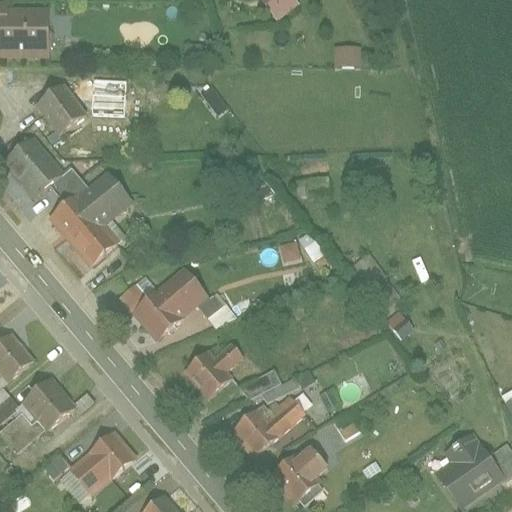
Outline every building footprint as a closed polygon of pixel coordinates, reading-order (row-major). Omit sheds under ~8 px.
[(300,7),(294,0),(259,0),(278,24),(300,7)] [(0,64),(51,63),(50,10),(21,11),(6,11),(6,2),(0,2),(0,64)] [(329,70),(357,69),(356,49),(328,50),(329,70)] [(38,109),(61,138),(86,119),(64,90),(38,109)] [(3,168),(89,272),(118,248),(105,232),(133,209),(106,176),(87,191),(71,171),(64,177),(34,141),(3,168)] [(305,236),(295,242),(308,265),(319,259),(305,236)] [(293,243),(274,248),(279,267),(298,262),(293,243)] [(365,255),(347,270),(365,291),(382,277),(365,255)] [(144,283),(119,304),(155,346),(208,302),(182,270),(153,294),(144,283)] [(401,318),(385,324),(392,342),(408,336),(401,318)] [(0,393),(36,364),(13,337),(0,347),(0,393)] [(209,354),(181,378),(205,407),(234,383),(229,376),(244,364),(230,347),(214,360),(209,354)] [(45,436),(75,411),(51,382),(21,407),(45,436)] [(511,394),(498,402),(511,431),(511,394)] [(231,437),(252,463),(305,421),(290,402),(272,416),(265,408),(231,437)] [(136,463),(115,436),(69,473),(90,500),(136,463)] [(476,440),(430,472),(457,511),(464,511),(511,479),(511,455),(506,447),(489,459),(476,440)] [(330,474),(308,448),(271,479),(294,505),(330,474)] [(174,511),(166,501),(152,511),(174,511)]
